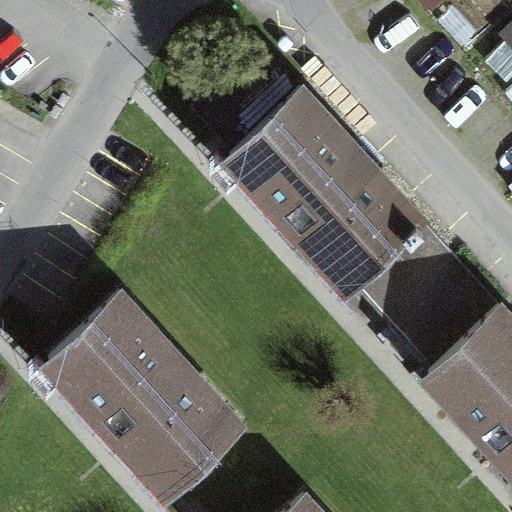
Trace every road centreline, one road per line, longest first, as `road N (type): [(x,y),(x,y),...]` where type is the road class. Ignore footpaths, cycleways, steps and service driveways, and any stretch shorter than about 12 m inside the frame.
road 1 (residential): [(181,0),(54,177),(0,268)]
road 2 (unclassified): [(511,234),(297,0)]
